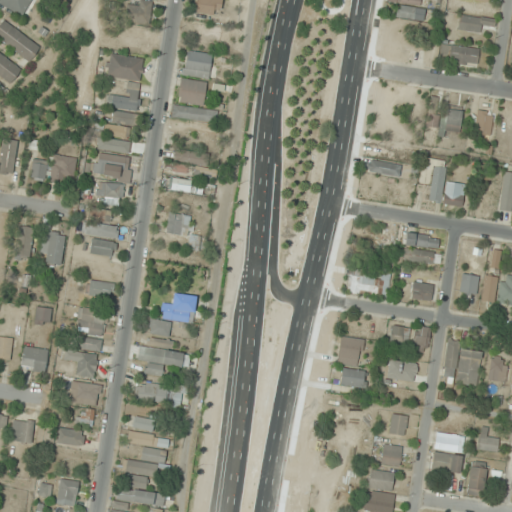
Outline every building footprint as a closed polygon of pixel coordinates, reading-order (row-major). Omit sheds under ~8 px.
[(149,25),(152,1),(144,0),(137,0),(137,5),(128,4),(125,21),(149,25)] [(222,14),(221,0),(196,0),(197,14),(222,14)] [(437,13),(399,5),(396,17),(434,25),(437,13)] [(483,25),(494,27),(495,20),(461,14),(459,29),(482,33),(483,25)] [(0,25),(0,40),(29,62),(40,47),(4,20),(0,25)] [(479,48),(441,44),(439,60),(477,65),(479,48)] [(209,78),(212,54),(186,51),(184,76),(209,78)] [(21,70),(0,52),(0,76),(9,84),(21,70)] [(141,81),(144,59),(110,54),(107,77),(141,81)] [(205,104),(205,81),(179,81),(179,103),(205,104)] [(108,97),(108,110),(139,108),(138,84),(127,84),(128,96),(108,97)] [(437,129),(439,116),(436,115),(439,99),(431,97),(426,127),(437,129)] [(172,118),(215,124),(217,112),(174,105),(172,118)] [(464,108),(449,105),(443,130),(459,134),(464,108)] [(477,137),(493,137),(491,111),(476,112),(477,137)] [(113,125),(135,124),(134,112),(113,114),(113,125)] [(120,152),(121,138),(130,139),(131,127),(103,125),(101,150),(120,152)] [(19,143),(4,139),(0,153),(0,173),(10,176),(19,143)] [(365,158),(403,158),(403,147),(365,147),(365,158)] [(209,154),(175,149),(172,171),(216,177),(217,170),(207,169),(209,154)] [(93,174),(127,179),(131,158),(97,153),(93,174)] [(50,182),(73,185),(76,158),(53,155),(50,182)] [(401,165),(369,161),(368,173),(399,176),(401,165)] [(427,202),(443,202),(444,161),(428,161),(427,202)] [(47,180),(47,164),(31,164),(31,180),(47,180)] [(511,172),(501,173),(501,212),(511,212),(511,172)] [(97,197),(123,199),(125,185),(98,182),(97,197)] [(465,206),(464,184),(445,185),(447,207),(465,206)] [(190,216),(169,213),(166,233),(187,237),(190,216)] [(118,226),(85,226),(85,236),(118,236),(118,226)] [(34,229),(19,227),(14,260),(29,262),(34,229)] [(65,235),(44,232),(41,255),(46,256),(45,265),(60,267),(65,235)] [(439,249),(440,237),(406,233),(405,245),(439,249)] [(113,257),(115,242),(92,239),(90,254),(113,257)] [(403,263),(440,263),(440,251),(403,251),(403,263)] [(388,276),(372,276),(372,270),(349,270),(349,295),(388,295),(388,276)] [(479,277),(462,275),(459,294),(476,296),(479,277)] [(511,306),(511,277),(501,276),(500,280),(485,277),(482,302),(495,304),(511,306)] [(115,282),(88,282),(88,297),(115,297),(115,282)] [(432,301),(433,284),(413,282),(411,300),(432,301)] [(193,323),(197,297),(175,294),(173,305),(164,303),(162,320),(150,319),(149,334),(169,336),(171,320),(193,323)] [(35,325),(50,325),(51,308),(36,308),(35,325)] [(102,336),(107,313),(82,308),(77,331),(102,336)] [(390,344),(409,344),(409,327),(390,327),(390,344)] [(413,348),(425,351),(431,331),(419,327),(413,348)] [(14,339),(0,336),(0,358),(9,361),(14,339)] [(163,365),(183,368),(185,354),(172,352),(173,341),(143,337),(140,361),(147,362),(145,374),(162,376),(163,365)] [(80,350),(101,350),(101,339),(80,339),(80,350)] [(339,365),(361,365),(361,339),(339,339),(339,365)] [(456,383),(477,385),(480,351),(459,350),(460,343),(448,342),(445,376),(456,377),(456,383)] [(15,372),(30,380),(36,369),(40,371),(50,354),(31,344),(15,372)] [(99,356),(66,349),(64,360),(77,363),(75,375),(95,378),(99,356)] [(487,381),(505,383),(508,359),(491,356),(487,381)] [(387,378),(415,382),(417,364),(389,360),(387,378)] [(365,386),(364,369),(341,371),(342,388),(365,386)] [(178,409),(183,390),(138,379),(134,398),(178,409)] [(102,386),(72,381),(68,403),(83,406),(80,423),(92,425),(95,407),(98,408),(102,386)] [(406,415),(390,415),(390,435),(406,435),(406,415)] [(156,420),(134,416),(132,427),(154,431),(156,420)] [(34,423),(14,420),(10,440),(31,444),(34,423)] [(498,451),(499,438),(487,438),(488,428),(478,428),(477,450),(498,451)] [(57,445),(84,446),(85,430),(58,429),(57,445)] [(143,446),(140,461),(126,458),(123,471),(157,478),(162,450),(167,451),(170,439),(129,431),(127,443),(143,446)] [(464,436),(436,433),(435,449),(463,452),(464,436)] [(379,463),(399,467),(403,447),(383,443),(379,463)] [(431,470),(460,473),(462,456),(433,453),(431,470)] [(467,495),(483,496),(487,468),(470,467),(467,495)] [(368,488),(392,490),(394,472),(370,470),(368,488)] [(127,488),(148,488),(148,477),(127,477),(127,488)] [(75,507),(79,481),(60,479),(57,505),(75,507)] [(117,502),(163,508),(165,495),(119,489),(117,502)] [(367,511),(392,511),(395,495),(366,491),(363,511),(367,511)]
